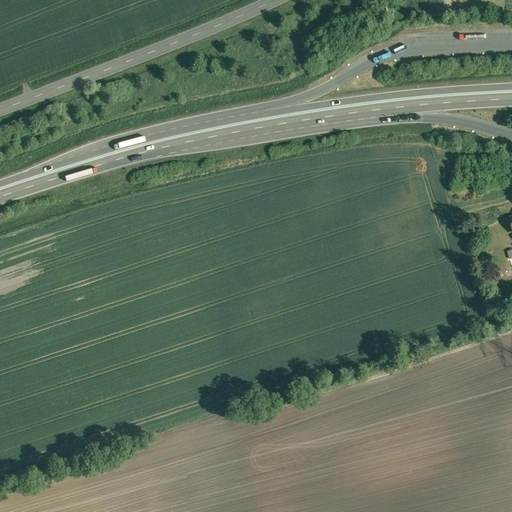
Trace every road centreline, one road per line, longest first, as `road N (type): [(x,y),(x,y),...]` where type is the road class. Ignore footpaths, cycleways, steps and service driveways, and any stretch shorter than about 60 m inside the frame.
road 1 (trunk): [(0,194),(229,130),(368,108),(511,98)]
road 2 (secondary): [(0,108),(280,0)]
